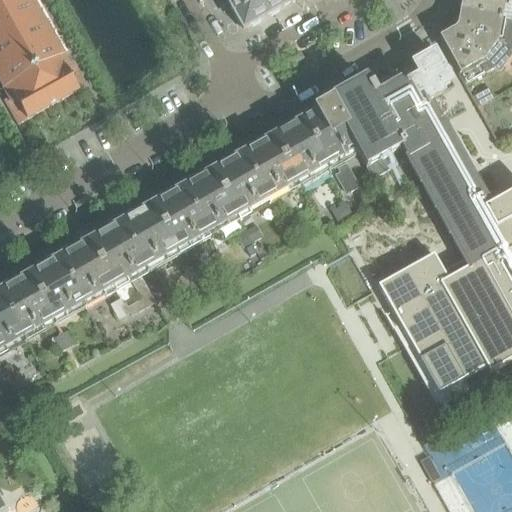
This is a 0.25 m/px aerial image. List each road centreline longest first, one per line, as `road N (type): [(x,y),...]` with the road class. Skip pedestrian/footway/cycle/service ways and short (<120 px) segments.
road 1 (residential): [(0,228),(239,92)]
road 2 (residential): [(239,92),(269,101),(407,27),(431,0)]
road 3 (residential): [(360,0),(228,74)]
